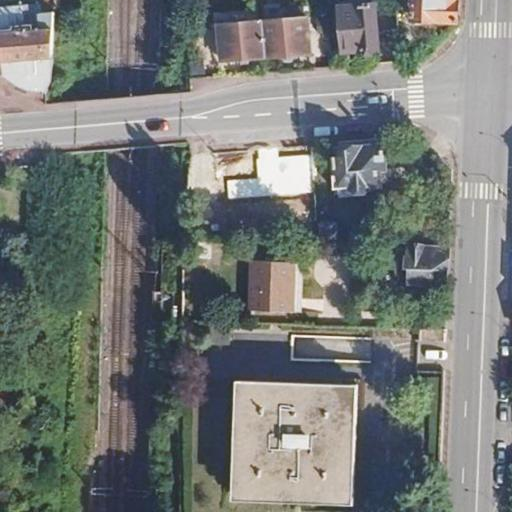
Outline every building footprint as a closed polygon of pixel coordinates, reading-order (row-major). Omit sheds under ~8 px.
[(414,0),(414,20),(459,22),(460,0),(414,0)] [(39,5),(0,8),(0,61),(2,61),(4,77),(10,88),(21,94),(47,93),(53,81),(55,12),(39,13),(39,5)] [(374,6),(338,9),(343,54),(378,51),(374,6)] [(307,19),(263,22),(266,59),(309,56),(307,19)] [(263,22),(221,24),(224,62),(266,59),(263,22)] [(338,173),(334,174),(336,191),(354,190),(354,194),(373,192),(373,185),(383,185),(382,171),(388,171),(386,149),(336,153),(338,173)] [(208,172),(192,171),(189,205),(205,206),(208,172)] [(449,253),(399,251),(397,284),(427,286),(427,291),(436,292),(437,281),(443,281),(443,275),(448,275),(449,253)] [(296,265),(254,263),(253,313),(294,314),(296,265)] [(232,324),(213,323),(212,347),(231,348),(232,324)] [(252,404),(243,403),(240,483),(249,483),(248,497),(344,501),(345,486),(351,486),(354,408),(348,407),(348,390),(253,387),(252,404)]
